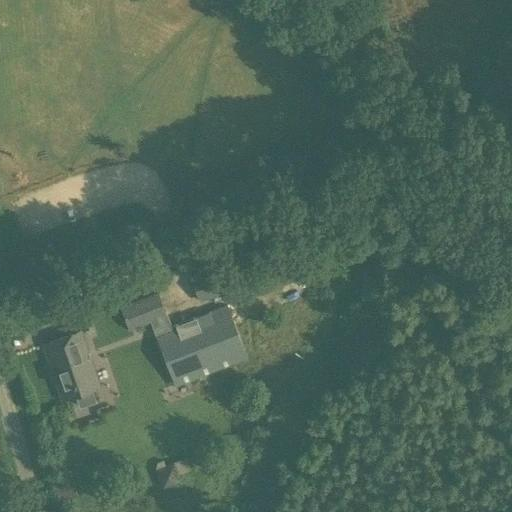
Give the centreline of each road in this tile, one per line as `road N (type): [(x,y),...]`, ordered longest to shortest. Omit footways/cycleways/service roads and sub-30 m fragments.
road 1 (track): [(172,250),(511,112)]
road 2 (track): [(172,250),(145,179),(128,174),(0,217)]
road 3 (track): [(0,316),(172,250)]
road 4 (unclassified): [(35,511),(0,383)]
